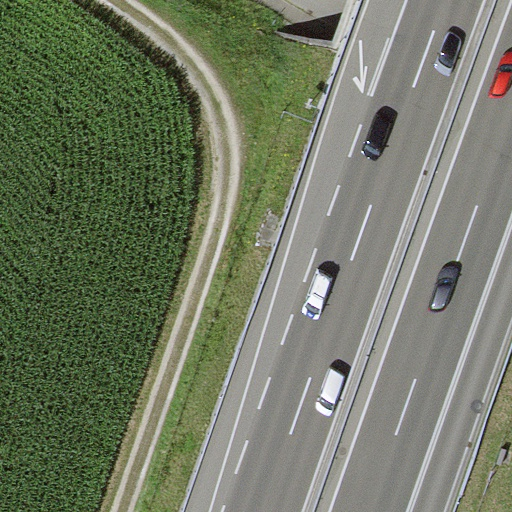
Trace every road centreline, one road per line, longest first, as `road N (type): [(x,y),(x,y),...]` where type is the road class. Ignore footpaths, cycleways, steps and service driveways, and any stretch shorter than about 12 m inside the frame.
road 1 (track): [(124,511),(228,181),(217,104),(198,70),(114,0)]
road 2 (motorway): [(446,0),(265,511)]
road 3 (motorway): [(370,511),(511,113)]
road 4 (motorway): [(443,511),(511,311)]
road 5 (tertiary): [(346,0),(511,97)]
